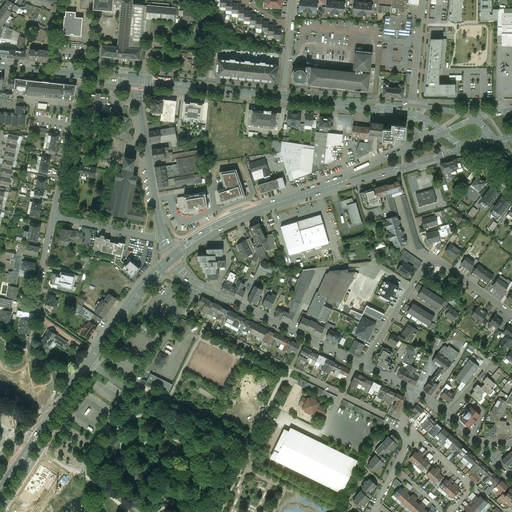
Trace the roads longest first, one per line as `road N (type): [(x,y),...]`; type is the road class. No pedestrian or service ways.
road 1 (secondary): [(0,495),(171,257)]
road 2 (residential): [(363,364),(213,293),(171,257)]
road 3 (residential): [(511,314),(437,261),(428,264),(363,364)]
road 4 (secondary): [(171,257),(230,221),(330,185)]
road 5 (residential): [(164,237),(136,81)]
road 6 (secondary): [(136,81),(282,96)]
road 7 (secondary): [(330,185),(464,149)]
road 8 (secondary): [(282,96),(403,108)]
